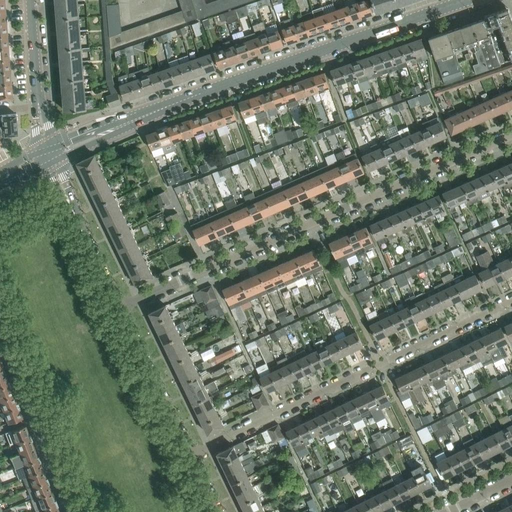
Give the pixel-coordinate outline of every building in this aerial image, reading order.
[(79,17),(77,0),(55,0),(56,1),(54,1),(54,7),(56,7),(57,19),(79,17)] [(193,2),(192,0),(183,0),(180,1),(182,10),(186,22),(198,18),(193,2)] [(210,15),(206,3),(205,0),(199,0),(193,2),(198,18),(198,19),(210,15)] [(221,11),(217,0),(216,0),(212,2),(215,13),(221,11)] [(226,9),(222,0),(217,0),(221,11),(226,9)] [(231,7),(228,0),(222,0),(226,9),(231,7)] [(269,4),(267,0),(260,0),(256,1),(258,8),(269,4)] [(373,13),(368,0),(364,0),(357,3),(362,17),(373,13)] [(411,0),(372,0),(376,12),(411,0)] [(258,8),(256,1),(245,5),(247,12),(258,8)] [(215,13),(212,2),(206,3),(210,15),(215,13)] [(333,3),(322,7),(324,14),(329,29),(341,25),(336,10),(333,3)] [(362,17),(357,3),(346,7),(351,21),(362,17)] [(351,21),(346,7),(336,10),(341,25),(351,21)] [(511,22),(511,19),(509,12),(508,8),(496,12),(500,25),(500,27),(511,22)] [(186,22),(182,10),(177,12),(181,23),(186,22)] [(181,23),(177,12),(172,14),(176,25),(181,23)] [(301,16),(303,22),(308,36),(319,32),(314,18),(312,12),(301,16)] [(500,25),(496,12),(488,15),(489,19),(485,20),(488,29),(500,25)] [(176,25),(172,14),(167,16),(171,27),(176,25)] [(329,29),(324,14),(314,18),(319,32),(329,29)] [(171,27),(167,16),(161,17),(165,29),(171,27)] [(81,48),(79,21),(79,17),(57,19),(58,32),(56,32),(57,36),(57,38),(59,38),(60,50),(81,48)] [(165,29),(161,17),(156,19),(160,31),(165,29)] [(160,31),(156,19),(151,21),(155,33),(160,31)] [(490,36),(488,29),(485,20),(485,19),(472,24),(488,69),(500,65),(497,56),(495,50),(492,42),(491,40),(490,36)] [(293,25),(291,20),(280,24),(287,43),(298,40),(293,25)] [(155,33),(151,21),(145,23),(149,35),(155,33)] [(303,22),(293,25),(298,40),(308,36),(303,22)] [(511,34),(511,22),(500,27),(504,37),(511,34)] [(149,35),(145,23),(140,25),(144,36),(149,35)] [(488,69),(472,24),(460,28),(467,48),(474,46),(476,51),(475,52),(479,63),(473,65),(476,74),(488,69)] [(144,36),(140,25),(135,27),(139,38),(144,36)] [(122,31),(121,26),(109,27),(109,29),(109,33),(110,36),(122,31)] [(139,38),(135,27),(130,29),(134,40),(139,38)] [(467,48),(460,28),(447,32),(454,53),(455,52),(467,48)] [(134,40),(130,29),(122,31),(110,36),(110,38),(110,43),(110,48),(111,48),(134,40)] [(265,29),(255,33),(262,52),(272,49),(267,34),(265,29)] [(284,45),(278,30),(267,34),(272,49),(284,45)] [(454,53),(447,32),(438,35),(454,81),(464,78),(455,52),(454,53)] [(251,56),(262,52),(255,33),(244,36),(251,56)] [(454,81),(438,35),(428,39),(444,85),(454,81)] [(251,56),(244,36),(233,39),(241,60),(251,56)] [(241,60),(233,39),(223,43),(224,48),(230,64),(241,60)] [(426,54),(421,40),(415,42),(414,41),(411,42),(411,43),(417,62),(422,60),(421,55),(426,54)] [(500,48),(498,41),(492,42),(495,50),(500,48)] [(417,62),(411,43),(405,45),(404,44),(401,46),(407,65),(417,62)] [(407,65),(401,46),(401,47),(395,49),(394,48),(391,49),(391,50),(397,69),(407,65)] [(0,60),(9,60),(8,48),(0,48),(0,60)] [(84,79),(81,48),(60,50),(61,63),(59,63),(59,68),(61,68),(62,81),(84,79)] [(230,64),(224,48),(214,52),(219,67),(230,64)] [(502,53),(500,48),(495,50),(497,56),(505,54),(504,52),(502,53)] [(397,69),(391,50),(385,52),(384,51),(381,52),(381,54),(387,72),(397,69)] [(505,61),(504,58),(507,57),(505,52),(504,52),(505,54),(497,56),(500,65),(501,65),(500,63),(505,61)] [(215,69),(210,53),(199,56),(205,72),(209,71),(209,72),(212,71),(212,70),(215,69)] [(387,72),(381,54),(376,55),(375,55),(371,56),(371,57),(377,76),(387,72)] [(205,72),(199,56),(189,60),(195,76),(199,74),(200,75),(203,74),(203,73),(205,72)] [(377,76),(371,57),(366,59),(365,58),(361,59),(361,60),(367,79),(377,76)] [(0,72),(10,72),(9,60),(0,60),(0,72)] [(195,76),(189,60),(179,63),(185,79),(189,78),(190,79),(193,78),(193,77),(195,76)] [(367,79),(361,60),(356,62),(355,62),(351,63),(351,64),(357,83),(358,83),(360,88),(369,84),(367,79)] [(185,79),(179,63),(169,67),(175,83),(179,81),(180,82),(183,81),(183,80),(185,79)] [(357,83),(351,64),(346,66),(345,65),(342,66),(341,67),(346,81),(352,79),(353,84),(357,83)] [(155,90),(149,74),(148,67),(138,71),(139,77),(145,93),(149,92),(150,92),(153,91),(153,90),(155,90)] [(175,83),(169,67),(159,70),(165,86),(169,85),(170,86),(173,84),(175,83)] [(346,81),(341,67),(336,69),(335,68),(332,70),(331,71),(336,85),(338,90),(343,88),(341,83),(346,81)] [(165,86),(159,70),(149,74),(155,90),(159,88),(160,89),(163,88),(163,87),(165,86)] [(138,71),(128,74),(128,77),(130,81),(135,97),(139,95),(140,96),(143,95),(143,94),(145,93),(139,77),(138,71)] [(0,84),(11,84),(10,72),(0,72),(0,84)] [(329,87),(325,73),(313,77),(318,91),(329,87)] [(416,76),(416,83),(428,81),(427,74),(416,76)] [(318,91),(313,77),(302,81),(307,95),(318,91)] [(86,110),(84,85),(84,79),(62,81),(63,93),(61,93),(62,98),(62,99),(63,99),(64,111),(86,110)] [(135,97),(130,81),(119,84),(125,100),(129,99),(130,100),(133,98),(133,97),(135,97)] [(307,95),(302,81),(291,84),(296,98),(307,95)] [(0,99),(12,99),(11,84),(0,84),(0,99)] [(296,98),(291,84),(281,88),(286,102),(288,108),(298,104),(296,98)] [(458,88),(457,84),(445,88),(447,92),(458,88)] [(286,102),(281,88),(270,92),(275,106),(286,102)] [(447,92),(445,88),(434,92),(435,96),(447,92)] [(511,107),(511,93),(511,91),(500,96),(506,110),(511,107)] [(121,104),(117,92),(111,94),(106,96),(110,107),(110,108),(121,104)] [(275,106),(270,92),(260,95),(265,109),(275,106)] [(432,102),(427,92),(417,96),(419,103),(420,103),(428,121),(430,126),(429,126),(436,141),(437,140),(438,141),(442,139),(442,138),(446,136),(438,116),(429,120),(423,106),(432,102)] [(265,109),(260,95),(249,99),(254,113),(255,113),(257,119),(267,115),(265,109)] [(506,110),(500,96),(489,100),(495,115),(506,110)] [(388,104),(386,97),(375,101),(378,108),(388,104)] [(254,113),(249,99),(239,103),(244,117),(254,113)] [(347,102),(350,111),(358,108),(355,99),(347,102)] [(495,115),(489,100),(478,105),(484,120),(495,115)] [(378,108),(375,101),(366,105),(368,111),(378,108)] [(237,119),(232,105),(220,109),(225,123),(237,119)] [(484,120),(478,105),(467,110),(473,124),(484,120)] [(225,123),(220,109),(210,113),(215,127),(216,126),(219,136),(229,133),(225,123)] [(473,124),(467,110),(456,115),(462,129),(473,124)] [(215,127),(210,113),(199,116),(204,131),(215,127)] [(17,135),(15,114),(0,115),(0,137),(3,136),(17,135)] [(462,129),(456,115),(445,120),(451,134),(462,129)] [(204,131),(199,116),(188,120),(193,134),(204,131)] [(360,125),(358,119),(349,122),(353,131),(358,129),(357,126),(360,125)] [(193,134),(188,120),(178,124),(183,138),(193,134)] [(430,126),(428,121),(418,125),(421,130),(420,131),(426,145),(428,144),(429,145),(432,143),(432,142),(436,141),(429,126),(430,126)] [(183,138),(178,124),(167,128),(172,142),(183,138)] [(167,128),(157,131),(164,153),(175,149),(172,142),(167,128)] [(304,134),(302,128),(296,130),(298,137),(304,134)] [(298,137),(296,130),(292,131),(291,129),(285,131),(284,129),(284,130),(288,141),(298,137)] [(288,141),(284,130),(279,132),(280,136),(275,138),(278,144),(288,141)] [(157,131),(146,135),(154,157),(164,153),(157,131)] [(426,145),(420,131),(410,135),(416,149),(418,149),(419,149),(423,148),(423,147),(426,145)] [(398,134),(389,138),(391,143),(397,158),(399,157),(400,158),(403,156),(403,155),(407,153),(401,139),(398,134)] [(317,140),(314,135),(306,138),(308,144),(317,140)] [(416,149),(410,135),(401,139),(407,153),(408,153),(409,153),(413,152),(413,151),(416,149)] [(389,138),(379,142),(381,147),(388,162),(389,161),(390,162),(393,160),(393,159),(397,158),(391,143),(389,138)] [(388,162),(381,147),(372,152),(378,166),(380,165),(381,166),(384,165),(384,164),(388,162)] [(250,155),(247,148),(237,152),(239,159),(250,155)] [(355,176),(346,157),(345,157),(343,151),(335,154),(338,160),(337,161),(345,181),(355,176)] [(239,159),(237,152),(231,154),(226,156),(228,163),(239,159)] [(268,152),(263,154),(258,156),(261,161),(270,158),(268,154),(268,152)] [(378,166),(372,152),(362,156),(368,170),(370,170),(371,170),(374,169),(374,168),(378,166)] [(217,167),(212,153),(202,157),(204,164),(207,171),(217,167)] [(363,172),(355,153),(346,157),(355,176),(363,172)] [(109,184),(94,154),(77,162),(92,193),(109,184)] [(345,181),(337,161),(328,165),(336,185),(345,181)] [(511,179),(511,167),(510,164),(505,166),(505,165),(501,167),(510,187),(511,185),(511,179),(511,180),(511,179)] [(336,185),(328,165),(318,169),(327,189),(336,185)] [(181,181),(185,179),(183,172),(181,167),(170,171),(175,183),(181,181)] [(510,187),(501,167),(501,168),(496,170),(495,170),(492,171),(491,172),(497,186),(503,184),(505,189),(510,187)] [(327,189),(318,169),(309,173),(318,193),(327,189)] [(191,177),(189,170),(183,172),(185,179),(191,177)] [(214,179),(223,176),(220,170),(211,174),(214,179)] [(497,186),(491,172),(486,174),(485,174),(482,175),(482,176),(490,195),(495,193),(493,188),(497,186)] [(318,193),(309,173),(300,177),(304,184),(309,196),(318,193)] [(490,195),(482,176),(477,179),(476,178),(472,180),(472,181),(478,194),(483,192),(485,197),(490,195)] [(309,196),(304,184),(300,177),(291,181),(300,200),(309,196)] [(196,187),(194,180),(183,184),(186,190),(190,188),(190,189),(196,187)] [(291,204),(282,185),(280,180),(271,184),(273,189),(282,209),(291,204)] [(300,200),(291,181),(282,185),(291,204),(300,200)] [(478,194),(472,181),(467,183),(466,182),(463,184),(462,185),(471,204),(476,202),(473,196),(478,194)] [(124,215),(109,184),(92,193),(106,223),(124,215)] [(183,191),(186,190),(183,184),(174,187),(177,193),(183,191)] [(471,204),(462,185),(457,187),(456,186),(453,188),(453,189),(452,189),(458,203),(461,208),(467,206),(471,204)] [(282,209),(273,189),(264,193),(272,213),(282,209)] [(458,203),(452,189),(447,192),(446,191),(443,192),(443,193),(443,194),(449,208),(451,212),(457,210),(454,205),(458,203)] [(170,202),(165,191),(156,196),(161,207),(170,202)] [(263,217),(255,197),(253,192),(244,196),(246,201),(254,221),(263,217)] [(272,213),(264,193),(255,197),(263,217),(272,213)] [(446,214),(438,196),(437,195),(434,196),(434,198),(429,200),(437,218),(442,216),(446,214)] [(245,225),(236,205),(233,198),(224,202),(227,209),(236,229),(245,225)] [(437,218),(429,200),(428,200),(427,199),(424,201),(424,202),(419,204),(427,223),(432,221),(432,220),(437,218)] [(254,221),(246,201),(236,205),(245,225),(254,221)] [(427,223),(419,204),(418,203),(414,205),(414,206),(410,208),(416,222),(421,219),(423,225),(427,223)] [(416,222),(410,208),(409,208),(408,208),(405,209),(404,210),(400,212),(408,231),(413,229),(411,224),(416,222)] [(236,229),(227,209),(218,213),(226,233),(236,229)] [(187,233),(177,212),(166,217),(176,238),(187,233)] [(408,231),(400,212),(399,213),(398,212),(395,213),(395,215),(390,217),(399,235),(404,233),(408,231)] [(226,233),(218,213),(208,217),(217,237),(226,233)] [(139,245),(124,215),(106,223),(121,254),(139,245)] [(399,235),(390,217),(389,216),(386,217),(385,219),(381,221),(389,239),(389,240),(391,243),(395,241),(393,238),(399,235)] [(217,237),(208,217),(199,221),(208,241),(217,237)] [(389,239),(381,221),(380,221),(379,220),(376,222),(376,223),(370,225),(376,240),(377,239),(379,244),(389,240),(389,239)] [(208,241),(199,221),(191,225),(199,245),(208,241)] [(475,221),(465,223),(466,230),(477,227),(475,221)] [(460,243),(452,225),(443,229),(451,247),(460,243)] [(374,246),(366,227),(356,231),(362,245),(363,245),(365,250),(374,246)] [(348,235),(347,235),(353,249),(354,249),(356,254),(357,256),(365,253),(364,251),(362,245),(356,231),(353,233),(353,231),(347,233),(348,235)] [(353,249),(347,235),(338,239),(347,258),(356,254),(354,249),(353,249)] [(347,258),(338,239),(329,243),(337,263),(347,258)] [(153,276),(139,245),(121,254),(136,284),(153,276)] [(464,252),(462,245),(451,250),(454,256),(464,252)] [(322,268),(314,250),(305,254),(313,272),(322,268)] [(432,256),(428,250),(419,254),(421,261),(432,256)] [(451,250),(441,255),(445,261),(454,256),(451,250)] [(505,277),(498,263),(495,265),(488,250),(482,253),(495,282),(505,277)] [(421,261),(419,254),(412,257),(410,251),(406,253),(412,265),(421,261)] [(412,265),(406,253),(404,254),(406,260),(400,263),(402,269),(412,265)] [(495,282),(482,253),(477,255),(484,270),(479,273),(486,287),(495,282)] [(313,272),(305,254),(296,258),(304,276),(313,272)] [(445,261),(441,255),(433,259),(436,265),(445,261)] [(304,276),(296,258),(286,262),(294,280),(304,276)] [(511,274),(511,267),(508,259),(498,263),(505,277),(506,277),(507,278),(510,276),(510,275),(511,274)] [(296,285),(294,280),(286,262),(277,266),(286,284),(287,289),(296,285)] [(402,269),(400,263),(396,265),(389,268),(392,274),(402,269)] [(426,270),(423,263),(414,267),(417,274),(426,270)] [(374,272),(381,268),(379,264),(371,268),(374,272)] [(286,284),(277,266),(268,270),(276,288),(286,284)] [(367,279),(363,269),(356,272),(359,278),(356,279),(358,283),(357,283),(360,289),(369,285),(367,279)] [(276,288),(268,270),(258,274),(267,293),(276,288)] [(411,276),(409,270),(403,272),(406,279),(411,276)] [(267,293),(258,274),(249,278),(258,297),(267,293)] [(472,293),(465,279),(463,274),(453,278),(456,283),(456,284),(463,298),(464,298),(468,297),(468,295),(472,293)] [(378,281),(375,275),(373,276),(367,279),(369,285),(378,281)] [(481,289),(474,275),(465,279),(472,293),(473,293),(474,294),(477,292),(477,291),(481,289)] [(258,297),(249,278),(240,282),(249,300),(258,297)] [(456,284),(456,283),(453,278),(444,283),(445,286),(453,303),(454,302),(455,303),(458,301),(458,300),(463,298),(456,284)] [(249,300),(240,282),(231,286),(242,310),(243,310),(252,306),(249,300)] [(453,303),(445,286),(444,283),(443,282),(434,287),(434,288),(436,291),(443,307),(444,307),(445,307),(449,306),(449,305),(453,303)] [(351,293),(360,289),(357,283),(349,287),(351,293)] [(217,299),(212,285),(200,290),(204,299),(206,303),(217,299)] [(242,310),(231,286),(223,290),(233,314),(235,313),(240,323),(247,319),(243,310),(242,310)] [(443,307),(436,291),(434,288),(425,293),(434,312),(435,311),(436,312),(439,310),(439,309),(443,307)] [(196,298),(191,300),(193,304),(198,302),(204,299),(200,290),(194,293),(196,298)] [(368,296),(365,290),(356,294),(361,305),(370,300),(368,296)] [(337,299),(333,292),(327,295),(328,297),(325,298),(327,304),(337,299)] [(425,293),(425,292),(415,296),(418,302),(424,316),(425,316),(427,316),(430,315),(430,314),(434,312),(425,293)] [(327,304),(325,298),(321,300),(321,301),(316,303),(318,308),(327,304)] [(220,304),(217,299),(206,303),(206,304),(206,303),(209,309),(220,304)] [(316,303),(316,302),(315,302),(311,304),(310,304),(311,305),(306,307),(309,312),(318,308),(316,303)] [(424,316),(418,302),(408,307),(415,321),(416,320),(417,321),(420,320),(420,318),(424,316)] [(154,324),(171,316),(166,305),(149,313),(154,324)] [(309,312),(306,307),(304,308),(303,306),(301,307),(300,305),(296,307),(300,316),(309,312)] [(398,311),(399,311),(397,306),(387,310),(387,311),(396,330),(397,329),(398,330),(401,329),(401,327),(405,325),(398,311)] [(300,316),(296,307),(289,310),(291,314),(289,315),(288,315),(290,321),(300,316)] [(408,307),(399,311),(398,311),(405,325),(407,325),(408,325),(411,324),(411,323),(415,321),(408,307)] [(289,315),(286,310),(277,314),(282,324),(290,321),(288,315),(289,315)] [(396,330),(387,311),(377,316),(386,335),(388,334),(389,335),(392,333),(392,332),(396,330)] [(377,316),(377,315),(368,319),(370,324),(369,324),(376,339),(378,339),(379,339),(382,338),(382,337),(386,335),(377,316)] [(159,334),(176,326),(171,316),(154,324),(159,334)] [(164,344),(181,336),(176,326),(159,334),(164,344)] [(287,334),(284,327),(274,332),(276,338),(283,335),(287,334)] [(507,342),(501,329),(500,329),(499,328),(496,329),(496,331),(491,333),(503,358),(507,356),(506,352),(502,344),(507,342)] [(346,337),(346,336),(344,331),(343,331),(334,335),(337,341),(336,341),(343,355),(347,354),(348,355),(351,353),(351,352),(353,351),(346,337)] [(356,332),(346,336),(346,337),(353,351),(356,349),(357,350),(360,349),(361,347),(363,346),(356,332)] [(503,358),(491,333),(489,332),(486,334),(486,335),(482,337),(491,356),(493,361),(494,362),(503,358)] [(169,354),(185,346),(181,336),(164,344),(169,354)] [(491,356),(482,337),(481,338),(480,337),(477,338),(477,340),(473,342),(484,366),(493,361),(491,356)] [(263,345),(260,338),(255,341),(257,347),(263,345)] [(257,347),(255,341),(246,345),(248,351),(257,347)] [(334,360),(327,346),(324,341),(315,345),(317,350),(324,365),(328,363),(329,364),(332,362),(332,361),(334,360)] [(343,355),(336,341),(327,346),(334,360),(337,358),(338,359),(342,358),(342,356),(343,355)] [(484,366),(473,342),(472,342),(471,341),(468,343),(468,344),(462,347),(471,365),(472,365),(474,370),(483,366),(484,366)] [(174,364),(190,356),(185,346),(169,354),(174,364)] [(471,365),(462,347),(461,346),(458,347),(458,349),(453,351),(452,351),(459,365),(459,364),(462,370),(471,365)] [(315,369),(308,355),(307,355),(304,350),(296,354),(298,359),(305,374),(309,372),(310,373),(313,371),(313,370),(315,369)] [(324,365),(317,350),(308,355),(315,369),(318,368),(319,368),(323,367),(323,365),(324,365)] [(459,365),(452,351),(451,350),(448,352),(448,353),(443,356),(442,355),(452,375),(457,372),(455,367),(459,365)] [(305,374),(298,359),(296,354),(286,358),(287,360),(289,364),(296,378),(300,376),(301,377),(304,375),(304,374),(305,374)] [(452,375),(442,355),(439,357),(439,358),(434,360),(443,379),(452,375)] [(179,374),(195,366),(190,356),(174,364),(179,374)] [(296,378),(289,364),(287,360),(278,364),(286,383),(291,381),(292,381),(295,380),(295,379),(296,378)] [(443,379),(434,360),(433,360),(430,361),(429,362),(424,365),(433,384),(443,379)] [(277,387),(267,368),(265,362),(255,367),(267,392),(271,390),(272,391),(276,389),(276,388),(277,387)] [(252,371),(249,364),(243,367),(246,374),(252,371)] [(286,383),(278,364),(269,369),(268,367),(267,368),(277,387),(281,385),(282,386),(285,384),(285,383),(286,383)] [(433,384),(424,365),(423,364),(420,366),(420,367),(414,370),(421,384),(427,381),(429,386),(433,384)] [(183,384),(200,375),(195,366),(179,374),(183,384)] [(421,384),(414,370),(405,375),(418,402),(424,399),(418,385),(421,384)] [(0,387),(9,384),(8,381),(7,381),(4,373),(0,374),(0,387)] [(511,380),(511,375),(511,374),(501,379),(504,385),(511,380)] [(205,386),(205,385),(200,375),(183,384),(188,394),(205,386)] [(418,402),(405,375),(395,379),(401,391),(400,392),(399,391),(396,392),(400,400),(410,395),(414,404),(418,402)] [(504,385),(501,379),(498,380),(497,378),(491,381),(492,383),(495,389),(504,385)] [(193,404),(210,396),(209,394),(218,389),(214,381),(205,385),(205,386),(188,394),(193,404)] [(495,389),(492,383),(483,388),(486,394),(495,389)] [(0,399),(12,395),(10,388),(11,387),(9,384),(0,387),(0,399)] [(389,400),(382,385),(376,388),(375,387),(372,389),(372,390),(381,409),(386,407),(384,402),(389,400)] [(476,398),(486,394),(483,388),(473,392),(476,398)] [(381,409),(372,390),(367,393),(366,392),(362,393),(362,395),(371,414),(381,409)] [(269,405),(262,392),(257,395),(263,408),(269,405)] [(0,412),(3,412),(18,406),(17,402),(15,403),(12,395),(0,399),(0,412)] [(263,408),(257,395),(251,397),(258,410),(263,408)] [(371,414),(362,395),(357,397),(356,396),(353,398),(353,399),(362,418),(371,414)] [(198,414),(214,405),(210,396),(193,404),(198,414)] [(362,419),(362,418),(353,399),(348,402),(347,401),(344,402),(343,404),(350,418),(351,418),(353,423),(362,419)] [(448,412),(457,408),(453,399),(447,402),(448,405),(445,406),(448,412)] [(334,408),(343,428),(344,428),(346,432),(355,427),(353,423),(351,418),(350,418),(343,404),(338,406),(337,406),(334,407),(334,408)] [(203,424),(219,416),(214,405),(198,414),(203,424)] [(21,418),(18,410),(19,409),(18,406),(3,412),(7,423),(21,418)] [(471,412),(468,406),(459,411),(462,417),(471,412)] [(343,428),(334,408),(329,411),(327,410),(325,412),(324,413),(334,433),(344,428),(343,428)] [(462,417),(459,411),(449,416),(452,422),(453,421),(456,428),(465,423),(462,417)] [(334,433),(324,413),(319,415),(318,415),(315,416),(315,417),(315,418),(324,436),(329,434),(330,435),(334,433)] [(413,413),(408,415),(415,429),(421,426),(413,413)] [(434,420),(431,413),(425,416),(429,422),(434,420)] [(208,434),(224,426),(219,416),(203,424),(208,434)] [(452,422),(449,416),(446,417),(440,420),(443,426),(452,422)] [(324,436),(315,418),(310,420),(308,419),(306,421),(305,422),(312,437),(318,434),(320,439),(324,436)] [(511,422),(511,419),(501,424),(504,429),(511,444),(511,443),(511,422)] [(443,426),(440,420),(435,422),(430,425),(433,431),(443,426)] [(312,437),(305,422),(300,424),(299,424),(296,425),(296,426),(296,427),(305,446),(306,445),(310,443),(308,439),(312,437)] [(285,437),(279,424),(273,427),(279,440),(285,437)] [(30,436),(29,433),(28,434),(24,425),(11,431),(5,433),(9,444),(15,442),(30,436)] [(279,440),(273,427),(267,429),(273,442),(279,440)] [(305,446),(296,427),(291,429),(290,428),(287,430),(287,431),(293,445),(294,445),(297,451),(306,447),(306,445),(305,446)] [(395,438),(391,429),(381,433),(380,431),(386,443),(395,438)] [(400,436),(397,430),(393,432),(391,429),(395,438),(400,436)] [(511,444),(504,429),(494,434),(502,449),(503,449),(504,449),(507,448),(507,446),(511,444)] [(386,443),(380,431),(374,433),(373,431),(370,433),(374,441),(373,441),(377,448),(386,443)] [(414,440),(411,435),(411,434),(401,439),(397,441),(400,447),(404,446),(414,440)] [(502,449),(494,434),(484,438),(492,454),(493,453),(494,454),(497,453),(498,451),(502,449)] [(33,448),(30,441),(32,440),(30,436),(15,442),(19,453),(33,448)] [(483,458),(475,443),(472,438),(463,442),(466,448),(474,463),(475,463),(476,463),(479,462),(479,461),(483,458)] [(492,454),(484,438),(475,443),(483,458),(484,458),(485,459),(488,457),(488,456),(492,454)] [(356,449),(364,446),(361,439),(353,442),(356,449)] [(326,463),(317,445),(313,447),(321,465),(326,463)] [(222,464),(238,456),(233,446),(217,454),(222,464)] [(390,452),(387,446),(378,450),(381,457),(390,452)] [(36,456),(33,448),(19,453),(10,457),(14,468),(24,464),(39,459),(37,455),(36,456)] [(335,451),(338,457),(345,454),(341,448),(335,451)] [(466,448),(456,453),(464,468),(465,468),(466,468),(469,467),(469,466),(474,463),(466,448)] [(362,455),(359,449),(354,451),(357,457),(362,455)] [(357,457),(354,451),(346,455),(349,461),(357,457)] [(464,468),(456,453),(447,457),(454,473),(456,472),(457,473),(460,472),(460,470),(464,468)] [(373,464),(369,455),(359,460),(362,466),(366,464),(368,467),(373,464)] [(227,474),(243,466),(238,456),(222,464),(227,474)] [(454,473),(447,457),(437,462),(445,478),(447,477),(448,478),(450,476),(451,475),(454,473)] [(343,464),(340,458),(335,460),(338,467),(343,464)] [(42,470),(39,463),(40,462),(39,459),(24,464),(14,468),(18,479),(22,478),(42,470)] [(429,486),(431,485),(421,465),(411,470),(414,476),(421,490),(425,488),(426,489),(429,487),(429,486)] [(232,484),(248,476),(243,466),(227,474),(232,484)] [(320,476),(316,470),(313,471),(311,467),(305,470),(311,480),(320,476)] [(325,473),(321,467),(316,470),(320,476),(325,473)] [(27,489),(47,481),(46,477),(45,478),(42,470),(22,478),(27,489)] [(236,494),(253,486),(248,476),(232,484),(236,494)] [(421,490),(414,476),(404,480),(411,495),(415,493),(416,493),(420,492),(420,491),(421,490)] [(411,495),(404,480),(395,485),(402,500),(406,497),(407,498),(410,497),(411,495)] [(50,492),(47,484),(49,484),(47,481),(27,489),(31,500),(50,492)] [(321,490),(316,481),(310,484),(315,494),(321,490)] [(402,500),(395,485),(386,490),(393,504),(397,502),(398,503),(401,501),(401,500),(402,500)] [(241,504),(258,496),(253,486),(236,494),(241,504)] [(393,504),(386,490),(376,495),(383,509),(387,507),(388,508),(392,506),(392,505),(393,504)] [(41,509),(56,502),(55,499),(53,500),(50,492),(31,500),(35,511),(41,509)] [(316,505),(311,495),(305,498),(307,501),(299,505),(302,511),(315,505),(316,505)] [(383,509),(376,495),(367,499),(373,511),(377,511),(378,511),(379,511),(382,511),(382,509),(383,509)] [(245,511),(250,511),(263,506),(258,496),(241,504),(245,511)] [(373,511),(367,499),(357,504),(361,511),(373,511)] [(41,509),(35,511),(58,511),(56,506),(57,506),(56,502),(41,509)]
